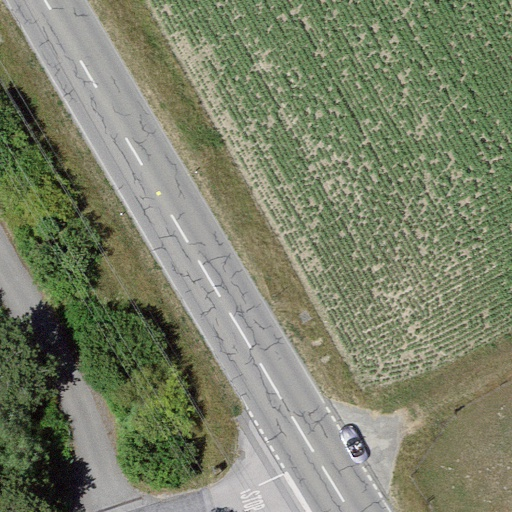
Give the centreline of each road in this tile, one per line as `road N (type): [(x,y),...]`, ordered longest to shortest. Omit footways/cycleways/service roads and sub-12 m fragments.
road 1 (secondary): [(321,466),(45,0)]
road 2 (track): [(511,366),(321,466)]
road 3 (residential): [(321,466),(174,511)]
